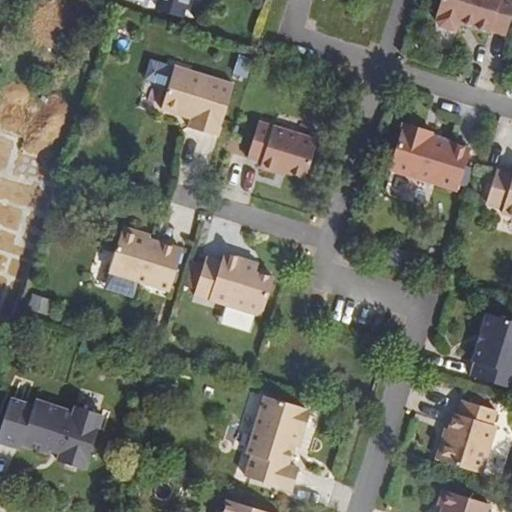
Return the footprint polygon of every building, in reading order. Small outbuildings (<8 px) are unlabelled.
[(467,18),(472,0),(441,0),(438,14),(441,15),(439,20),(442,23),(454,28),(459,26),(461,21),(463,21),(464,17),(467,18)] [(507,32),(511,14),(511,0),(472,0),(467,18),(476,21),(474,25),(491,30),(491,28),(507,32)] [(244,74),(250,55),(234,51),(228,70),(244,74)] [(216,137),(232,85),(172,67),(159,111),(189,120),(186,129),(216,137)] [(419,176),(431,135),(429,134),(419,131),(421,126),(401,120),(387,166),(419,176)] [(303,179),(315,141),(256,123),(245,159),(260,163),(269,166),(268,168),(303,179)] [(455,188),(468,146),(431,135),(419,176),(455,188)] [(0,272),(10,276),(47,158),(0,142),(0,272)] [(268,168),(269,166),(260,163),(259,168),(267,172),(268,168)] [(511,211),(511,171),(501,168),(490,201),(507,206),(506,209),(511,211)] [(167,293),(180,252),(147,242),(135,239),(136,234),(125,230),(119,234),(106,273),(167,293)] [(390,270),(394,256),(388,253),(382,268),(390,270)] [(258,320),(271,281),(253,276),(238,271),(241,262),(221,255),(218,265),(203,260),(191,298),(258,320)] [(401,274),(407,260),(394,256),(390,270),(401,274)] [(253,276),(256,266),(241,262),(238,271),(253,276)] [(45,314),(50,299),(31,293),(26,307),(45,314)] [(498,390),(511,345),(511,325),(484,317),(469,364),(472,366),(468,380),(498,390)] [(511,345),(498,390),(511,394),(511,345)] [(76,464),(93,410),(66,401),(64,409),(27,397),(24,404),(1,397),(0,399),(0,443),(12,448),(14,442),(39,450),(41,443),(53,447),(50,456),(76,464)] [(291,449),(296,434),(300,435),(307,415),(300,410),(263,397),(245,456),(250,457),(243,478),(289,493),(296,471),(286,467),(291,449)] [(472,475),(491,414),(461,404),(456,419),(452,417),(447,433),(444,445),(440,443),(434,463),(472,475)] [(479,478),(494,431),(490,429),(495,416),(491,414),(472,475),(479,478)] [(296,450),(300,435),(296,434),(291,449),(296,450)] [(144,487),(148,473),(136,469),(132,483),(144,487)] [(261,511),(226,500),(222,511),(261,511)] [(460,511),(462,506),(444,501),(440,511),(460,511)]
